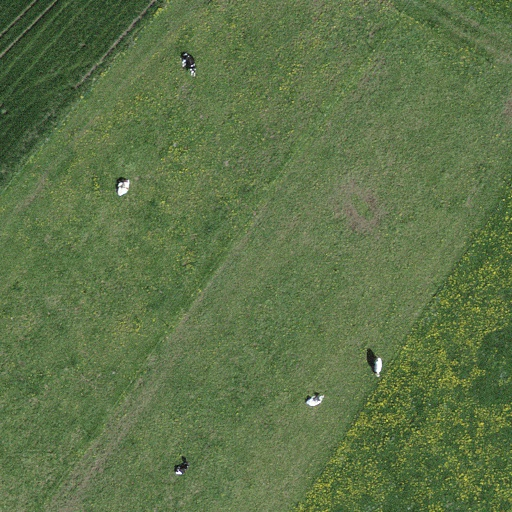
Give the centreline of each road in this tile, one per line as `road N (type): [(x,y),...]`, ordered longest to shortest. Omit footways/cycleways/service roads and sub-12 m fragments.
road 1 (track): [(0,237),(189,14),(217,0)]
road 2 (track): [(401,0),(511,62)]
